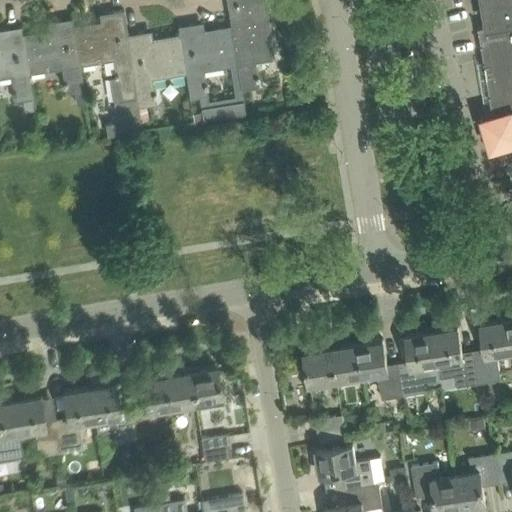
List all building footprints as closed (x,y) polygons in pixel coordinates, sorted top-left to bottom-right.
[(226,0),(227,3),(234,2),(238,25),(231,26),(242,91),(258,88),(254,64),(275,61),(264,0),(226,0)] [(511,127),(511,0),(482,0),(486,24),(478,26),(495,130),(511,127)] [(139,107),(123,9),(108,12),(109,21),(74,26),(72,17),(80,66),(113,60),(115,76),(110,77),(117,121),(105,123),(107,135),(143,129),(139,107)] [(80,66),(72,17),(56,20),(58,29),(22,35),(29,73),(62,68),(66,92),(73,91),(75,103),(86,102),(84,89),(80,66)] [(203,119),(245,113),(242,91),(231,26),(196,32),(194,23),(178,25),(180,34),(179,35),(186,74),(190,99),(199,98),(203,119)] [(0,38),(0,78),(10,76),(14,101),(24,99),(25,109),(34,108),(32,98),(28,73),(29,73),(22,35),(21,26),(20,26),(5,28),(6,37),(0,38)] [(128,34),(139,107),(146,106),(155,105),(151,80),(186,74),(179,35),(153,39),(144,40),(143,31),(128,34)] [(479,382),(502,378),(498,354),(511,352),(511,347),(507,318),(481,322),(487,353),(475,355),(479,382)] [(458,326),(432,330),(438,365),(440,377),(456,374),(458,385),(479,382),(475,355),(464,357),(463,351),(458,326)] [(412,366),(400,367),(405,395),(426,392),(425,383),(441,380),(440,377),(438,365),(432,330),(407,334),(411,360),(412,366)] [(388,369),(383,338),(357,343),(362,376),(379,373),(383,399),(405,395),(400,367),(388,369)] [(336,380),(362,376),(357,343),(331,347),(336,380)] [(310,384),(330,381),(336,380),(331,347),(305,351),(310,384)] [(195,403),(202,402),(222,399),(217,366),(190,370),(195,403)] [(169,407),(195,403),(190,370),(164,374),(169,407)] [(136,439),(157,435),(153,410),(169,407),(164,374),(138,378),(143,410),(132,412),(136,439)] [(120,413),(115,382),(89,387),(94,419),(110,416),(115,442),(136,439),(132,412),(120,413)] [(61,451),(83,448),(79,421),(94,419),(89,387),(63,391),(68,422),(57,424),(61,451)] [(45,426),(40,395),(14,399),(20,432),(35,429),(39,455),(61,451),(57,424),(45,426)] [(0,460),(24,457),(20,432),(14,399),(0,401),(0,460)] [(318,430),(343,426),(341,414),(316,418),(318,430)] [(484,417),(469,419),(470,428),(485,427),(484,417)] [(385,421),(371,423),(372,432),(387,429),(385,421)] [(320,442),(339,439),(345,438),(343,426),(318,430),(320,442)] [(203,449),(230,445),(228,433),(201,437),(203,449)] [(326,448),(316,450),(317,451),(318,451),(322,472),(322,473),(320,473),(320,474),(342,471),(346,470),(347,474),(349,486),(374,482),(379,481),(385,481),(383,468),(381,456),(370,458),(355,460),(352,444),(346,445),(336,446),(326,448)] [(205,460),(212,459),(232,456),(230,445),(203,449),(205,460)] [(511,449),(496,452),(500,478),(511,475),(511,449)] [(472,471),(457,473),(463,510),(464,510),(464,508),(485,505),(485,507),(486,506),(482,480),(500,478),(496,452),(470,457),(472,471)] [(140,461),(128,463),(129,471),(135,472),(141,471),(140,461)] [(439,462),(413,466),(414,475),(417,491),(418,491),(434,488),(435,492),(437,511),(440,511),(461,509),(461,511),(463,510),(457,473),(441,476),(439,462)] [(401,465),(390,467),(391,474),(391,478),(395,478),(403,477),(406,476),(405,465),(401,465)] [(63,471),(54,472),(57,485),(66,483),(63,471)] [(363,511),(363,509),(383,506),(379,481),(349,486),(351,502),(326,507),(326,508),(327,508),(328,511),(363,511)] [(167,485),(157,487),(160,502),(159,503),(160,511),(188,511),(186,498),(171,501),(170,501),(167,485)] [(216,497),(202,499),(203,511),(246,511),(243,492),(236,493),(224,495),(216,497)] [(257,494),(249,495),(251,506),(259,505),(257,494)] [(134,511),(160,511),(159,503),(133,507),(134,511)]
